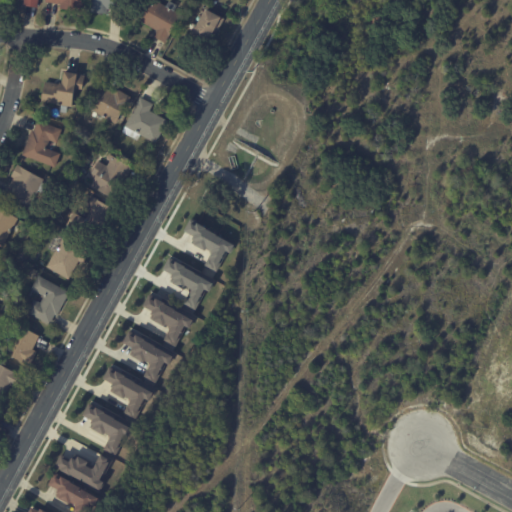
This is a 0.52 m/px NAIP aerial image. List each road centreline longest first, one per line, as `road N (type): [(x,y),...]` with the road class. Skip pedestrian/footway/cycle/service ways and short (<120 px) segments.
road 1 (residential): [(0,491),(268,0)]
road 2 (residential): [(0,33),(97,42),(215,99)]
